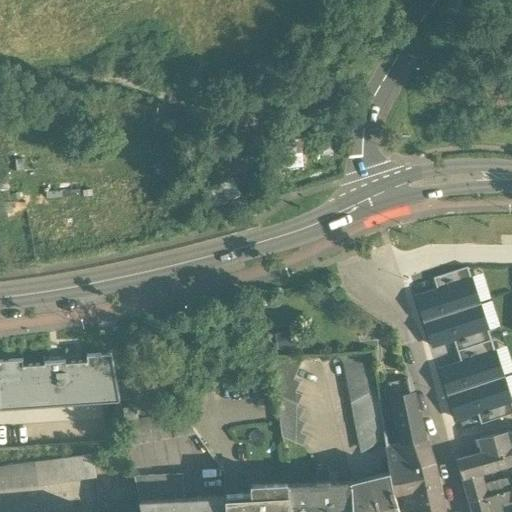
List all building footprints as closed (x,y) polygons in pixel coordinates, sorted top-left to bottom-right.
[(223,140),(203,141),(204,155),(225,154),(223,140)] [(433,279),(436,289),(469,278),(466,268),(433,279)] [(478,305),(469,278),(436,289),(414,296),(423,324),(478,305)] [(431,348),(452,341),(487,330),(478,305),(423,324),(431,348)] [(490,341),(487,330),(452,341),(456,352),(490,341)] [(456,352),(459,362),(494,351),(490,341),(456,352)] [(502,377),(494,351),(459,362),(438,369),(447,396),(502,377)] [(0,360),(0,407),(119,400),(112,353),(86,355),(87,362),(23,366),(22,359),(0,360)] [(369,354),(339,356),(349,375),(346,377),(352,388),(348,390),(354,400),(351,402),(356,413),(353,415),(359,425),(355,427),(362,438),(358,440),(364,451),(385,440),(369,354)] [(303,358),(271,360),(281,437),(302,447),(307,436),(300,433),(305,423),(299,420),(303,410),(297,407),(301,396),(295,393),(300,383),(293,380),(303,359),(303,358)] [(456,420),(476,414),(511,403),(502,377),(447,396),(456,420)] [(407,379),(386,382),(383,391),(384,399),(391,398),(410,394),(407,379)] [(410,394),(391,398),(401,444),(423,439),(417,418),(419,418),(412,394),(410,394)] [(511,414),(511,405),(511,403),(476,414),(480,425),(511,414)] [(124,425),(128,447),(194,434),(180,414),(124,425)] [(483,452),(456,460),(462,479),(478,474),(511,463),(511,431),(479,439),(483,452)] [(401,444),(387,447),(390,473),(401,471),(434,463),(426,438),(423,439),(401,444)] [(31,464),(6,468),(0,468),(0,493),(96,481),(94,455),(31,464)] [(129,455),(100,459),(102,474),(132,469),(129,455)] [(434,463),(401,471),(405,493),(416,492),(419,505),(442,500),(434,463)] [(327,469),(315,470),(316,484),(328,483),(327,469)] [(401,471),(390,473),(391,478),(395,495),(405,493),(401,471)] [(478,474),(462,479),(466,492),(482,487),(478,474)] [(183,476),(135,479),(140,511),(225,511),(225,499),(184,500),(183,476)] [(391,478),(364,485),(365,511),(399,511),(395,495),(391,478)] [(350,482),(337,483),(338,511),(351,511),(350,488),(350,482)] [(316,484),(289,486),(290,511),(338,511),(337,483),(328,483),(316,484)] [(365,511),(364,485),(350,488),(351,511),(365,511)] [(250,494),(237,495),(238,511),(290,511),(289,486),(250,488),(250,494)] [(482,487),(466,492),(469,503),(485,498),(482,487)] [(511,493),(511,491),(496,495),(498,503),(511,498),(511,493)] [(225,499),(225,511),(238,511),(237,495),(225,496),(225,499)] [(485,498),(469,503),(471,511),(496,511),(501,511),(498,503),(496,495),(485,498)] [(444,511),(442,500),(419,505),(420,511),(444,511)]
